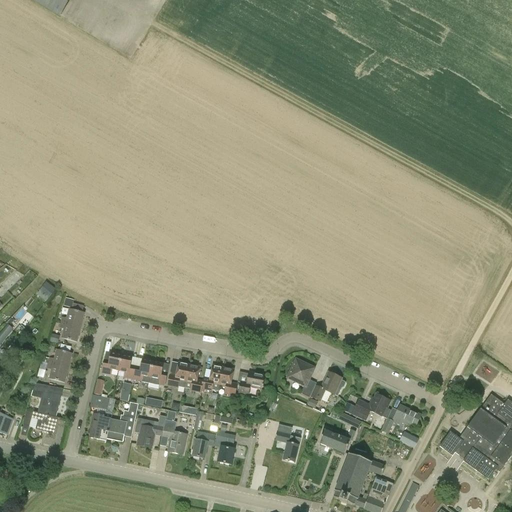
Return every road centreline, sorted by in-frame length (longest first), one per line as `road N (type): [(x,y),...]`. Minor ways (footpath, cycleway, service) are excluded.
road 1 (residential): [(67,461),(99,328),(254,357),(301,335),(441,400),(388,511)]
road 2 (residential): [(301,511),(67,461)]
